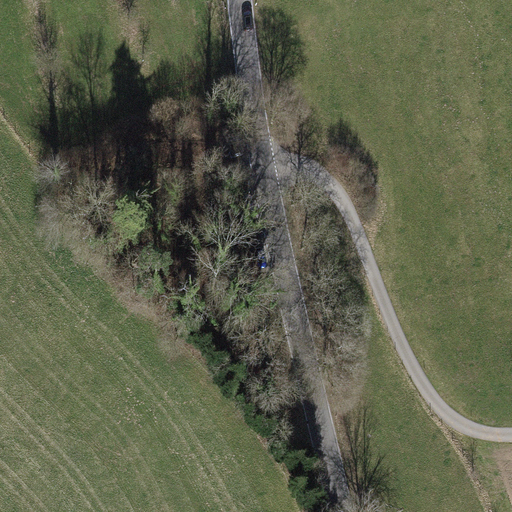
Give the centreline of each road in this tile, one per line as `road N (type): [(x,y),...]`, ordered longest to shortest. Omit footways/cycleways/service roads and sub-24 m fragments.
road 1 (tertiary): [(337,511),(262,175),(239,0)]
road 2 (track): [(262,175),(306,170),(330,186),(424,387),(464,427),(511,434)]
